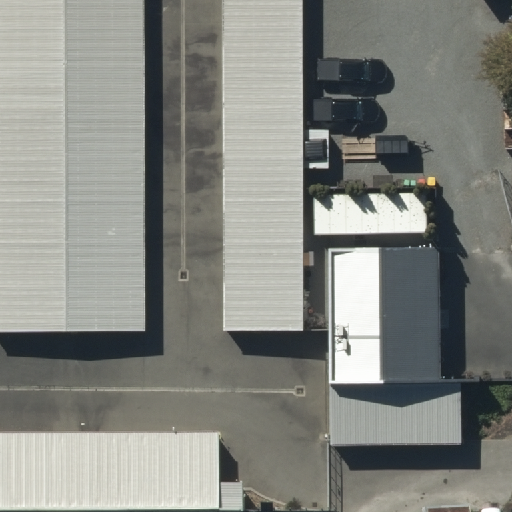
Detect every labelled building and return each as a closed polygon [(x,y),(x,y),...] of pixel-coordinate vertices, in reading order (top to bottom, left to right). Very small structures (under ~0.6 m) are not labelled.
[(146,0),(0,0),(0,333),(148,332),(146,0)] [(305,0),(225,0),(226,332),(307,331),(305,0)] [(429,195),(317,195),(317,234),(429,234),(429,195)] [(441,250),(332,251),(334,383),(443,381),(441,250)] [(223,439),(0,439),(0,511),(245,511),(245,488),(224,488),(223,439)]
